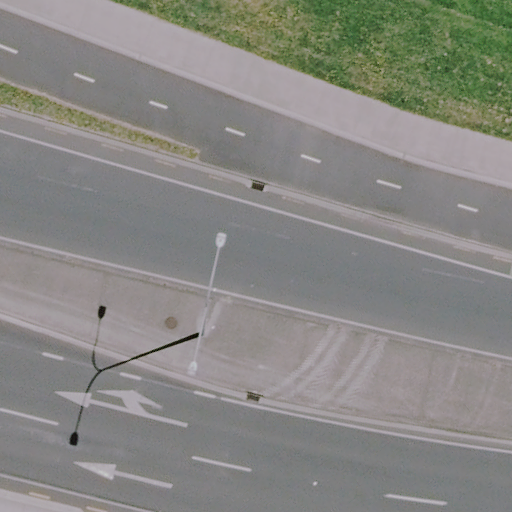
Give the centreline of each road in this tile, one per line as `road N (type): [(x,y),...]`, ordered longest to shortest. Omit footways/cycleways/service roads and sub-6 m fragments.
road 1 (secondary): [(0,179),(511,312)]
road 2 (secondary): [(511,510),(270,468),(0,399)]
